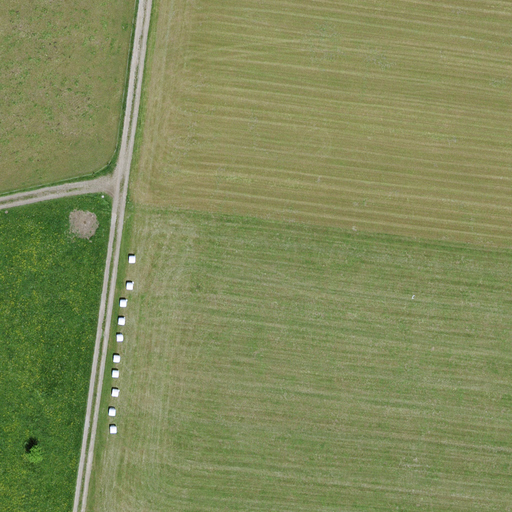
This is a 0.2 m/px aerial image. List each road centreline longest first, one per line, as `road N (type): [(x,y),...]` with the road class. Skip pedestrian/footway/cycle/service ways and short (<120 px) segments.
road 1 (track): [(85,511),(151,0)]
road 2 (track): [(0,203),(127,176)]
